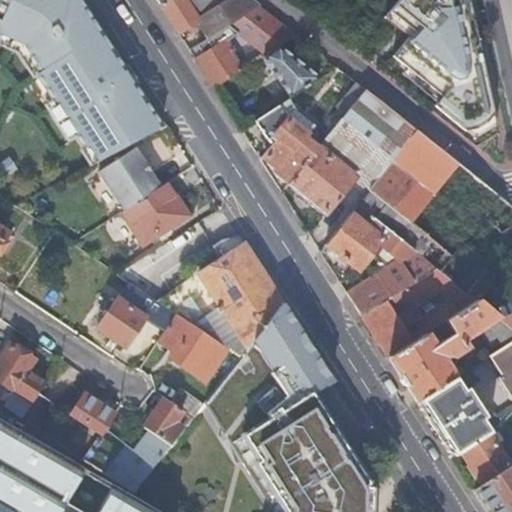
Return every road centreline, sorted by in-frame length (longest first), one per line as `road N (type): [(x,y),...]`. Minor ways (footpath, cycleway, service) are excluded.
road 1 (secondary): [(124,0),(448,511)]
road 2 (residential): [(281,0),(511,190)]
road 3 (residential): [(131,390),(0,301)]
